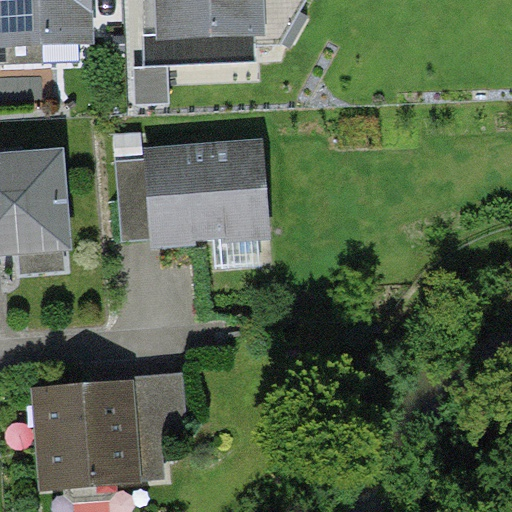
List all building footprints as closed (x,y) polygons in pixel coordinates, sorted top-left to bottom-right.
[(85,0),(0,0),(0,65),(2,66),(1,44),(87,40),(85,0)] [(162,0),(164,34),(146,35),(147,69),(249,64),(248,33),(257,32),(258,47),(280,46),(306,0),(162,0)] [(256,151),(153,159),(158,242),(262,234),(256,151)] [(0,250),(63,245),(56,161),(0,165),(0,250)] [(180,377),(34,390),(42,486),(162,475),(159,442),(184,420),(180,377)]
